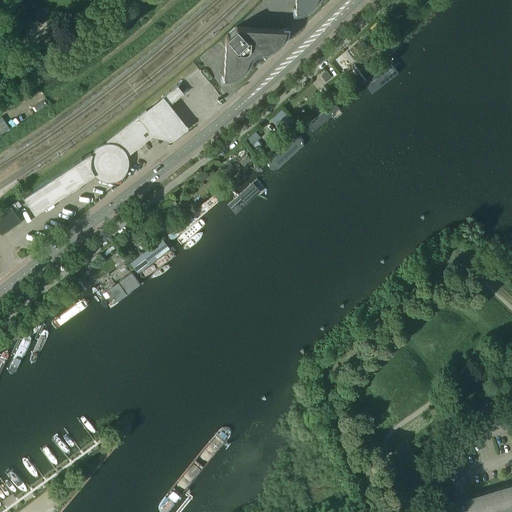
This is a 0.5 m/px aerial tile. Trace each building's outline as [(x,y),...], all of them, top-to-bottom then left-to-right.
[(294,0),(295,10),(297,10),(299,10),(301,10),(303,9),(304,8),(306,7),(308,6),(309,5),(311,4),(312,3),(313,1),(314,0),(294,0)] [(32,6),(30,19),(37,21),(37,22),(44,23),(45,15),(39,13),(40,8),(32,6)] [(285,31),(285,29),(236,26),(225,35),(223,77),(225,77),(227,77),(229,77),(230,76),(232,76),(234,75),(236,74),(237,73),(239,72),(240,71),(242,70),(243,68),(244,67),(245,65),(246,64),(247,62),(248,60),(248,59),(249,57),(250,56),(251,55),(252,54),(253,53),(254,53),(255,52),(257,51),(258,51),(259,51),(261,51),(262,51),(264,50),(266,50),(268,49),(270,49),(272,48),(273,47),(275,46),(277,44),(278,43),(279,42),(281,40),(282,38),(283,37),(283,35),(284,33),(285,31)] [(364,82),(369,88),(395,68),(390,62),(364,82)] [(184,93),(182,92),(177,85),(161,98),(167,106),(184,93)] [(36,112),(47,105),(44,100),(33,107),(36,112)] [(311,132),(339,109),(334,103),(306,126),(311,132)] [(128,158),(127,156),(155,133),(152,118),(146,110),(106,141),(107,143),(105,143),(103,143),(102,144),(100,145),(99,146),(97,146),(96,148),(95,149),(94,150),(93,152),(92,153),(90,152),(23,197),(35,214),(95,174),(97,176),(98,177),(99,178),(102,180),(105,181),(109,181),(112,181),(115,180),(118,178),(121,177),(124,174),(126,171),(127,168),(128,165),(128,162),(128,158)] [(9,129),(1,116),(0,117),(0,132),(1,134),(9,129)] [(274,172),(306,142),(299,134),(266,165),(274,172)] [(224,200),(228,206),(264,178),(259,172),(224,200)] [(172,243),(225,197),(219,189),(166,235),(172,243)] [(200,231),(224,210),(218,204),(194,224),(200,231)] [(21,221),(11,207),(0,214),(0,231),(1,234),(21,221)] [(177,249),(195,234),(190,228),(172,244),(177,249)] [(162,237),(132,259),(137,265),(166,243),(162,237)] [(133,271),(126,262),(86,292),(93,301),(133,271)] [(84,294),(52,317),(57,324),(89,300),(84,294)] [(27,362),(33,365),(49,332),(44,329),(27,362)] [(13,331),(5,335),(9,341),(17,337),(13,331)] [(24,335),(2,378),(10,382),(32,339),(24,335)] [(3,351),(0,356),(0,370),(8,354),(3,351)] [(511,511),(511,482),(467,496),(459,498),(455,500),(448,502),(451,511),(511,511)]
